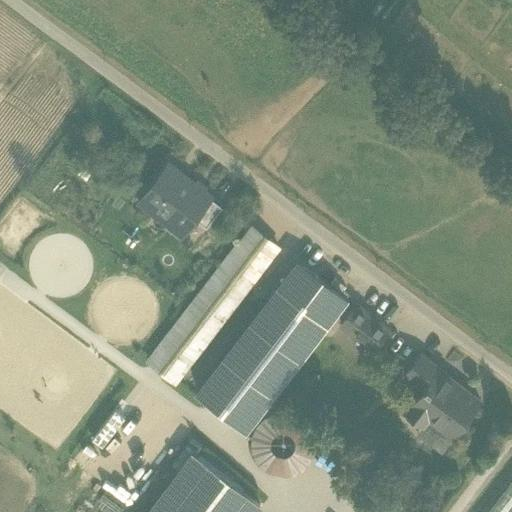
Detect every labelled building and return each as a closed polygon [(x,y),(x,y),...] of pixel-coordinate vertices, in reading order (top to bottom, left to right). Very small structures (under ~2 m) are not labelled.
[(216,180),(171,145),(140,185),(184,220),(198,203),(214,183),(216,180)] [(208,210),(223,191),(214,183),(198,203),(208,210)] [(253,210),(150,345),(178,366),(280,231),(253,210)] [(298,243),(197,376),(249,414),(350,283),(298,243)] [(390,313),(358,289),(344,308),(376,332),(390,313)] [(422,337),(408,356),(419,365),(434,346),(422,337)] [(483,385),(441,354),(442,352),(441,352),(407,396),(425,409),(434,396),(444,404),(441,408),(456,420),(483,385)] [(434,396),(425,409),(419,417),(444,436),(456,420),(441,408),(444,404),(434,396)] [(273,459),(283,461),(295,460),(300,457),(307,453),(314,444),(317,437),(317,425),(315,416),(306,404),(295,398),(283,397),(272,400),(267,403),(258,411),(254,423),(253,433),(258,446),(265,454),(273,459)] [(195,438),(139,511),(243,511),(261,488),(195,438)] [(511,511),(511,467),(477,511),(511,511)]
